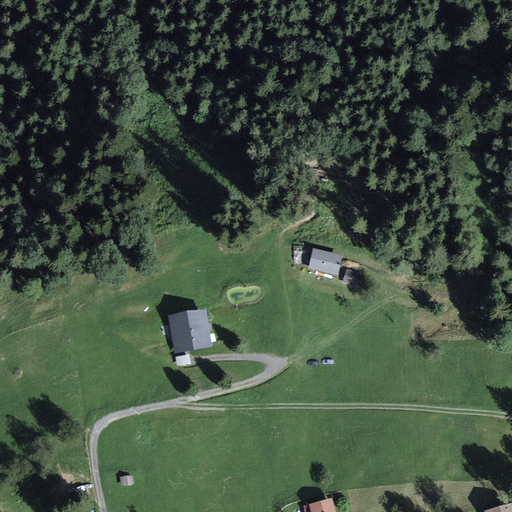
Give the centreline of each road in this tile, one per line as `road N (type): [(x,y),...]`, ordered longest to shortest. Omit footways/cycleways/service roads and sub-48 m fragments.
road 1 (track): [(511,417),(392,406),(172,403)]
road 2 (track): [(193,361),(256,357),(273,371),(172,403)]
road 3 (track): [(172,403),(118,415),(97,430),(104,511)]
